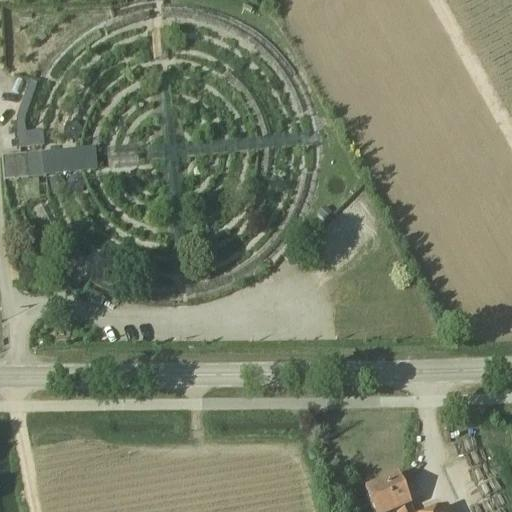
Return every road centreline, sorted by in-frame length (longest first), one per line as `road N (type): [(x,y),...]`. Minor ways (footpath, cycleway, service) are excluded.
road 1 (secondary): [(0,380),(511,370)]
road 2 (track): [(436,0),(511,135)]
road 3 (track): [(33,511),(13,380)]
